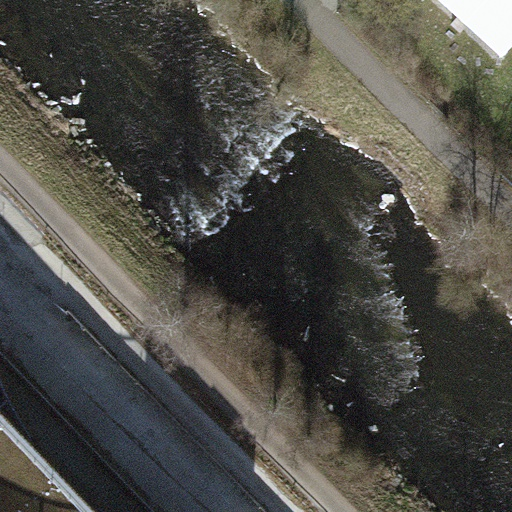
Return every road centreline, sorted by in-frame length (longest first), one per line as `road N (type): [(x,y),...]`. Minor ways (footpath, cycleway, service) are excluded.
road 1 (track): [(334,511),(0,174)]
road 2 (track): [(296,0),(511,217)]
